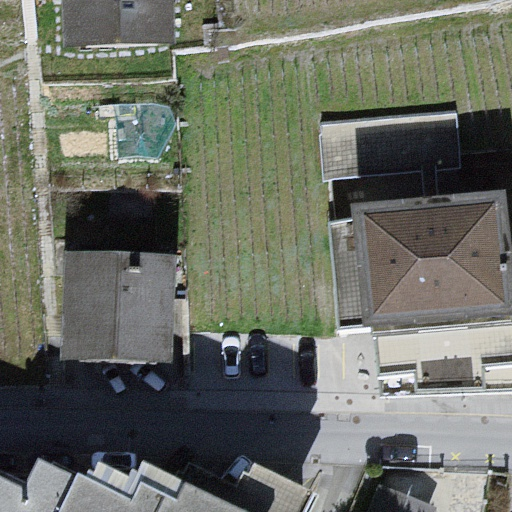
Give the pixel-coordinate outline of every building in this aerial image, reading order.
[(171,0),(64,0),(69,60),(171,59),(171,0)] [(511,275),(506,212),(356,225),(368,347),(511,331),(511,275)] [(176,269),(62,267),(65,373),(176,382),(176,269)] [(0,511),(310,511),(313,507),(258,484),(237,503),(188,478),(177,495),(147,474),(137,491),(96,472),(89,494),(40,474),(29,504),(0,489),(0,511)] [(422,511),(372,489),(362,511),(422,511)]
